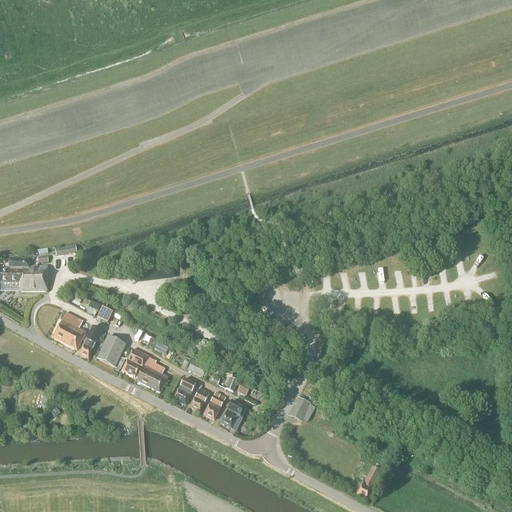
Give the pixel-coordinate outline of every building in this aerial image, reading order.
[(77,254),(75,246),(55,250),(56,257),(77,254)] [(47,292),(47,267),(28,268),(28,260),(9,259),(9,270),(0,269),(0,284),(18,285),(18,292),(47,292)] [(101,307),(82,298),(77,309),(95,319),(101,307)] [(97,319),(108,325),(113,314),(102,308),(97,319)] [(77,351),(85,334),(78,330),(83,323),(66,314),(53,338),(77,351)] [(88,360),(101,333),(92,328),(79,356),(88,360)] [(120,358),(126,346),(107,337),(96,360),(115,369),(119,371),(124,360),(120,358)] [(157,344),(153,351),(159,354),(162,347),(157,344)] [(142,370),(148,358),(132,350),(121,372),(135,379),(140,369),(142,370)] [(160,394),(167,379),(161,376),(164,370),(153,365),(155,362),(148,359),(136,382),(160,394)] [(203,377),(207,368),(193,361),(188,371),(202,378),(203,377)] [(212,383),(218,386),(220,381),(214,378),(212,383)] [(185,407),(196,386),(184,380),(173,401),(185,407)] [(237,384),(229,381),(225,390),(233,393),(237,384)] [(242,384),(237,393),(246,398),(251,388),(242,384)] [(199,414),(209,395),(200,390),(195,400),(194,399),(189,409),(199,414)] [(214,422),(225,399),(215,394),(203,416),(214,422)] [(310,405),(298,398),(288,417),(302,424),(303,422),(307,424),(315,408),(310,406),(310,405)] [(240,418),(244,409),(231,403),(227,412),(227,411),(220,425),(231,430),(235,432),(242,419),(240,418)] [(56,409),(51,413),(54,417),(59,414),(56,409)] [(14,423),(15,430),(29,429),(29,422),(14,423)] [(373,488),(381,474),(384,467),(370,460),(368,464),(365,462),(363,466),(367,468),(361,478),(365,480),(364,483),(356,496),(366,502),(374,488),(373,488)]
